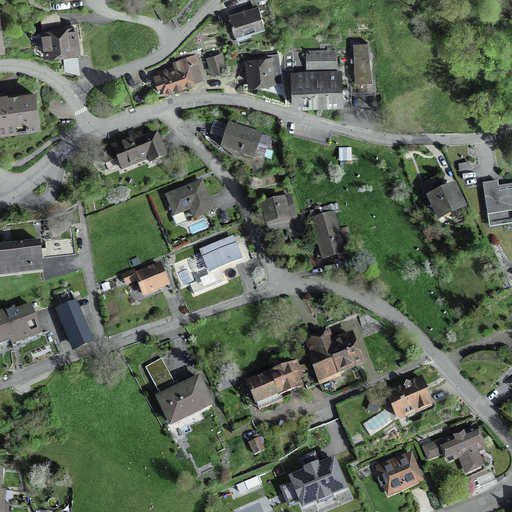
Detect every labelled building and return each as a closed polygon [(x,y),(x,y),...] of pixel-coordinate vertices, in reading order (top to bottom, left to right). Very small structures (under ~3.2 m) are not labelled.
[(168,17),(170,20),(175,16),(165,2),(159,4),(153,8),(162,22),(168,17)] [(263,27),(258,8),(228,17),(234,36),(263,27)] [(57,53),(81,50),(77,25),(62,27),(59,11),(38,14),(45,53),(47,53),(47,51),(57,50),(57,53)] [(367,43),(352,44),(354,84),(372,83),(367,43)] [(308,69),(334,69),(334,51),(330,51),(330,47),(327,47),(327,52),(307,52),(308,69)] [(284,70),(292,70),(292,52),(284,52),(284,70)] [(200,77),(195,62),(193,56),(173,63),(175,69),(158,75),(158,73),(155,74),(156,77),(154,78),(159,94),(193,83),(192,83),(201,80),(200,78),(201,77),(201,76),(200,77)] [(220,56),(208,60),(212,73),(218,71),(216,64),(221,62),(220,56)] [(80,75),(78,57),(63,59),(65,71),(80,75)] [(269,60),(247,62),(250,85),(271,82),(269,60)] [(310,74),(292,75),(293,106),(336,105),(336,104),(340,104),(339,73),(322,74),(323,84),(310,84),(310,74)] [(0,133),(14,131),(14,128),(27,126),(27,129),(37,128),(32,94),(6,98),(6,95),(0,95),(0,133)] [(253,159),(260,136),(228,125),(222,146),(241,152),(241,155),(253,159)] [(164,158),(165,158),(156,135),(142,141),(139,135),(140,137),(112,148),(113,149),(104,153),(105,164),(117,159),(121,170),(122,170),(148,159),(150,164),(151,163),(164,158)] [(354,151),(340,151),(340,161),(349,161),(349,159),(355,159),(354,151)] [(468,164),(458,166),(459,172),(469,170),(468,164)] [(200,216),(215,208),(202,178),(165,193),(174,215),(196,206),(200,216)] [(423,185),(427,194),(441,187),(437,178),(423,185)] [(511,190),(498,193),(497,182),(482,185),(486,213),(500,210),(500,213),(511,211),(511,190)] [(456,198),(459,196),(457,193),(454,194),(452,190),(432,199),(437,211),(435,211),(438,217),(460,207),(456,198)] [(287,221),(295,219),(290,199),(270,204),(269,200),(263,201),(264,205),(263,205),(267,222),(286,218),(287,221)] [(340,212),(337,204),(309,212),(323,260),(336,256),(338,260),(345,258),(332,214),(340,212)] [(308,242),(309,242),(306,231),(290,236),(291,239),(289,239),(290,243),(303,244),(308,242)] [(44,242),(46,257),(74,254),(73,239),(44,242)] [(203,259),(210,274),(241,261),(235,246),(231,247),(228,240),(202,251),(205,258),(203,259)] [(0,274),(42,270),(39,242),(0,246),(0,274)] [(135,276),(142,295),(167,285),(160,266),(135,276)] [(71,336),(76,348),(91,342),(74,302),(59,308),(64,320),(61,321),(65,330),(64,331),(67,338),(71,336)] [(39,334),(40,334),(35,319),(34,319),(34,320),(16,327),(14,323),(10,325),(5,312),(0,314),(0,340),(8,337),(11,345),(12,344),(18,342),(19,342),(18,341),(39,334)] [(297,334),(285,339),(288,347),(286,347),(291,357),(306,351),(302,341),(300,341),(297,334)] [(323,335),(307,342),(312,353),(308,354),(318,380),(361,362),(351,337),(329,346),(324,335),(323,335)] [(173,384),(174,384),(160,359),(144,368),(157,391),(161,397),(158,399),(170,424),(199,410),(200,413),(211,408),(197,378),(186,383),(187,385),(176,390),(173,384)] [(295,364),(270,374),(278,395),(279,396),(279,395),(301,387),(294,371),(298,369),(295,364)] [(248,407),(278,395),(270,374),(269,372),(263,375),(264,377),(248,383),(246,379),(238,382),(248,407)] [(413,410),(418,411),(429,406),(423,393),(425,390),(420,379),(409,384),(405,382),(403,387),(387,394),(391,403),(396,405),(400,415),(407,412),(409,413),(410,411),(413,410)] [(448,461),(459,456),(469,480),(481,474),(480,470),(484,468),(480,459),(478,459),(475,454),(472,453),(473,450),(482,446),(475,430),(463,434),(462,432),(453,436),(454,438),(441,444),(440,441),(432,444),(436,455),(444,452),(448,461)] [(257,436),(247,440),(254,455),(263,451),(257,436)] [(406,488),(408,493),(422,487),(415,470),(413,469),(411,466),(412,464),(409,456),(406,455),(395,460),(394,465),(379,471),(387,492),(403,485),(406,488)] [(303,511),(323,511),(354,499),(337,459),(290,478),(303,511)]
